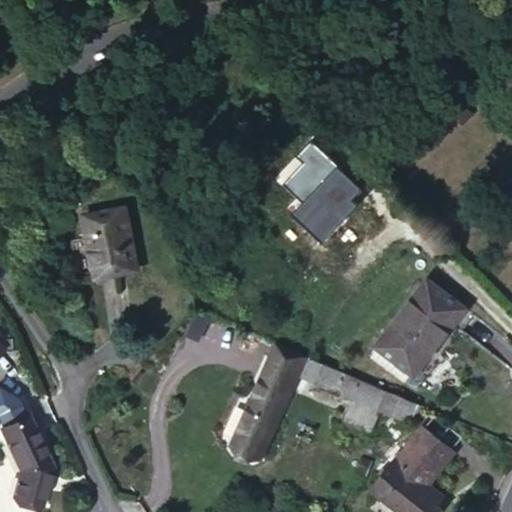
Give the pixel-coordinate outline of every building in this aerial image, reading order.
[(449,113),(457,120),(469,109),(461,101),(449,113)] [(469,109),(457,120),(461,124),(473,113),(469,109)] [(380,183),(354,209),(389,246),(400,235),(430,267),(445,250),(380,183)] [(123,206),(83,215),(96,276),(136,267),(123,206)] [(380,259),(368,271),(383,286),(395,275),(380,259)] [(374,345),(377,346),(391,357),(383,367),(403,382),(410,372),(413,375),(465,306),(427,277),(374,345)] [(317,320),(305,335),(349,368),(361,353),(317,320)] [(301,355),(273,343),(262,371),(290,383),(301,355)] [(391,357),(377,346),(369,356),(383,367),(391,357)] [(386,391),(321,363),(313,381),(379,409),(386,391)] [(290,383),(262,371),(242,419),(270,431),(290,383)] [(408,421),(416,404),(386,391),(379,409),(408,421)] [(0,407),(0,427),(25,415),(18,399),(0,407)] [(25,415),(0,427),(0,429),(20,470),(12,497),(39,505),(50,467),(25,415)] [(270,431),(242,419),(230,447),(258,459),(270,431)] [(418,495),(425,486),(452,451),(422,427),(385,473),(384,472),(370,489),(398,511),(429,511),(433,508),(418,495)] [(371,459),(361,455),(355,471),(365,474),(371,459)] [(440,499),(425,486),(418,495),(433,508),(440,499)]
